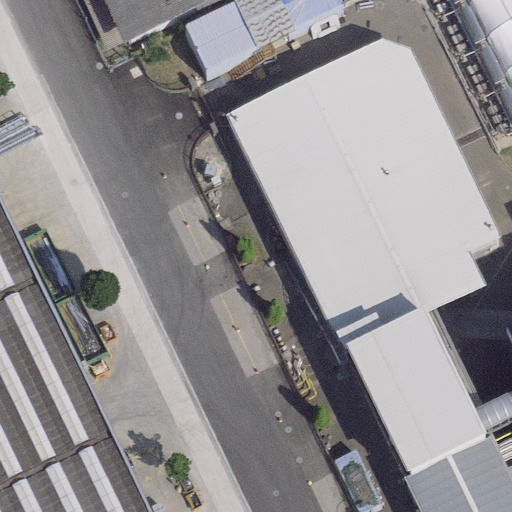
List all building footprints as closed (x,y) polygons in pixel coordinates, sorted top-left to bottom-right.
[(155,0),(165,21),(210,0),(155,0)] [(200,68),(344,15),(338,0),(227,0),(181,17),(200,68)] [(511,0),(460,0),(511,103),(511,0)] [(219,137),(398,511),(504,511),(421,335),(475,309),(461,277),(498,260),(399,52),(219,137)] [(119,511),(0,264),(0,511),(119,511)] [(511,344),(503,349),(511,366),(511,344)]
